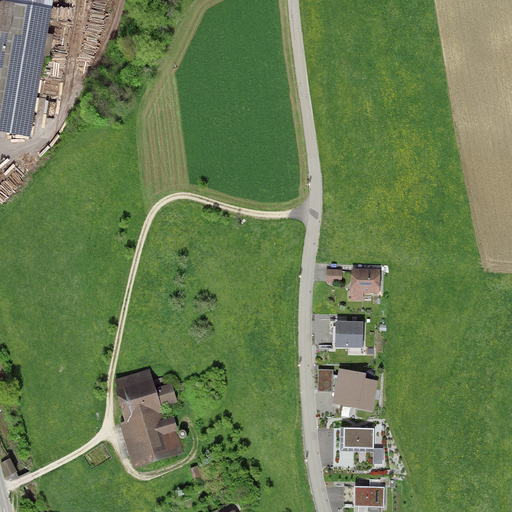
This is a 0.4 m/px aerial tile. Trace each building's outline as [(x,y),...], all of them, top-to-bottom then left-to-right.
[(48,33),(52,8),(3,0),(1,0),(0,1),(0,131),(31,137),(44,55),(50,56),(54,34),(48,33)] [(3,0),(52,8),(53,0),(3,0)] [(380,269),(352,268),(351,300),(364,300),(364,293),(380,294),(380,269)] [(326,282),(342,283),(342,270),(327,269),(326,282)] [(363,321),(336,321),(335,347),(363,348),(363,321)] [(134,469),(185,453),(174,416),(165,418),(161,407),(178,402),(172,383),(156,387),(150,368),(113,380),(125,421),(120,422),(134,469)] [(339,368),(332,404),(372,411),(378,381),(365,378),(366,373),(339,368)] [(332,392),(333,370),(319,369),(318,391),(332,392)] [(375,428),(341,427),(340,451),(373,452),(374,452),(374,448),(375,428)] [(383,464),(383,448),(374,448),(374,452),(373,452),(373,464),(383,464)] [(12,461),(4,466),(10,477),(18,473),(12,461)] [(201,463),(191,467),(203,495),(212,491),(201,463)] [(385,487),(354,486),(354,506),(358,506),(358,511),(379,511),(380,507),(384,507),(385,487)]
